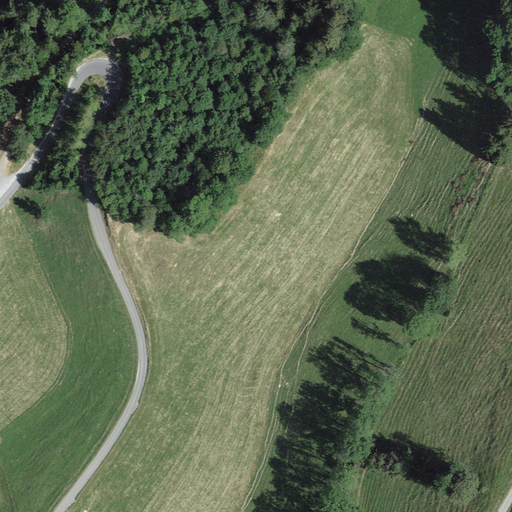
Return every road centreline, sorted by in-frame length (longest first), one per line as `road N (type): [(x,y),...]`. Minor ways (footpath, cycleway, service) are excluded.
road 1 (unclassified): [(0,199),(33,161),(81,74),(101,66),(114,79),(87,164),(108,255),(138,328),(141,374),(114,435),(55,511)]
road 2 (track): [(0,175),(23,122),(102,0)]
